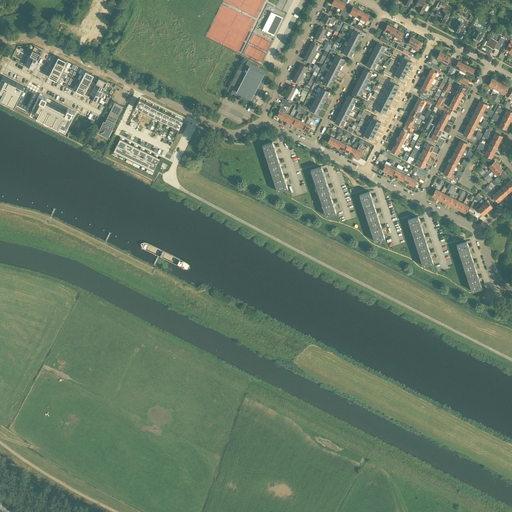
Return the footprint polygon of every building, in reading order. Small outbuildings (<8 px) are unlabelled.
[(340,0),(337,7),(342,9),(340,14),(343,16),(344,15),(345,13),(344,12),(346,8),(344,6),(346,3),(340,0)] [(418,0),(417,2),(420,3),(416,11),(422,14),(427,5),(423,3),(425,0),(424,0),(418,0)] [(445,0),(444,0),(439,0),(436,7),(439,8),(441,3),(443,5),(445,0)] [(345,13),(344,15),(348,16),(348,15),(349,15),(350,13),(355,16),(359,9),(353,6),(351,10),(349,9),(346,13),(345,13)] [(364,12),(359,9),(355,16),(360,19),(359,21),(359,22),(364,12)] [(445,12),(442,11),(442,12),(437,10),(435,15),(439,18),(438,20),(439,21),(439,22),(441,23),(442,23),(444,23),(449,14),(448,14),(448,13),(448,12),(447,12),(447,11),(446,11),(445,12)] [(364,12),(359,22),(365,25),(370,15),(364,12)] [(283,17),(274,13),(265,31),(274,36),(283,17)] [(332,16),(331,18),(326,15),(323,22),(329,24),(330,23),(333,24),(334,21),(335,22),(337,18),(332,16)] [(458,18),(457,20),(453,29),(459,32),(461,29),(464,30),(468,23),(463,20),(463,19),(459,17),(458,18)] [(389,34),(393,27),(388,24),(384,31),(389,34)] [(317,32),(325,36),(326,36),(329,31),(320,26),(317,32)] [(393,27),(389,34),(395,37),(399,30),(393,27)] [(471,36),(476,39),(475,41),(479,42),(484,33),(481,32),(479,28),(476,27),(471,36)] [(362,34),(354,31),(351,29),(349,35),(351,36),(359,40),(362,34)] [(399,30),(395,37),(398,38),(396,41),(400,43),(401,41),(402,42),(404,37),(402,36),(404,33),(399,30)] [(325,36),(317,32),(315,38),(320,41),(322,37),(324,38),(325,36)] [(359,40),(351,36),(349,41),(356,45),(359,40)] [(407,39),(404,43),(407,45),(408,43),(413,46),(417,39),(411,36),(409,40),(407,39)] [(494,47),(495,48),(494,48),(498,50),(504,38),(501,36),(501,37),(499,36),(494,38),(494,39),(491,37),(487,45),(493,49),(494,47)] [(417,39),(413,46),(412,47),(418,50),(422,42),(417,39)] [(349,41),(346,47),(353,51),(356,45),(349,41)] [(315,51),(318,45),(312,42),(309,48),(315,51)] [(375,48),(382,52),(391,56),(392,54),(391,54),(391,53),(383,49),(385,46),(378,43),(375,48)] [(29,54),(38,59),(41,54),(36,52),(38,48),(34,46),(33,50),(31,49),(29,54)] [(353,51),(346,47),(343,52),(351,56),(353,51)] [(306,53),(315,58),(318,52),(315,51),(309,48),(306,53)] [(375,48),(372,54),(379,57),(382,52),(375,48)] [(442,61),(446,54),(440,51),(437,58),(438,59),(437,61),(441,63),(442,61)] [(315,58),(306,53),(303,59),(312,63),(315,58)] [(28,54),(25,59),(36,64),(38,59),(29,54),(28,54)] [(379,57),(372,54),(369,59),(376,63),(379,57)] [(446,54),(442,61),(448,64),(447,65),(449,67),(452,62),(449,61),(451,57),(446,54)] [(337,55),(334,61),(341,65),(344,59),(337,55)] [(58,57),(55,62),(66,67),(69,62),(58,57)] [(25,59),(23,64),(33,69),(36,64),(25,59)] [(376,63),(369,59),(367,65),(374,68),(376,63)] [(403,59),(401,63),(409,67),(411,63),(403,59)] [(334,61),(331,66),(339,70),(341,65),(334,61)] [(450,67),(448,71),(452,73),(454,69),(455,67),(460,70),(464,64),(458,61),(456,64),(454,63),(452,68),(450,67)] [(55,62),(53,67),(63,72),(66,67),(55,62)] [(261,85),(268,72),(247,62),(242,71),(238,69),(231,84),(235,86),(231,93),(252,103),(259,90),(261,91),(262,89),(263,86),(261,85)] [(301,63),(298,69),(304,72),(307,66),(301,63)] [(464,64),(460,70),(466,73),(469,66),(464,64)] [(331,66),(328,72),(336,75),(339,70),(331,66)] [(475,69),(469,66),(466,73),(471,76),(475,69)] [(53,67),(51,72),(61,77),(63,72),(53,67)] [(304,72),(298,69),(295,75),(301,78),(304,72)] [(372,77),(370,76),(371,72),(365,69),(362,75),(369,78),(370,79),(372,77)] [(428,75),(434,78),(436,80),(438,77),(435,76),(436,73),(430,70),(428,75)] [(83,76),(91,80),(94,75),(86,71),(83,76)] [(405,75),(397,71),(395,75),(403,79),(405,75)] [(51,72),(48,77),(58,82),(61,77),(51,72)] [(328,72),(326,77),(333,81),(336,75),(328,72)] [(2,75),(0,80),(0,97),(15,105),(24,86),(2,75)] [(80,80),(89,85),(91,80),(83,76),(82,75),(80,80)] [(303,79),(301,78),(295,75),(292,81),(298,84),(300,81),(302,82),(303,79)] [(369,78),(362,75),(359,80),(366,84),(369,78)] [(434,78),(428,75),(425,80),(431,83),(434,78)] [(99,77),(96,82),(105,87),(106,88),(109,83),(99,77)] [(333,81),(326,77),(323,82),(330,86),(333,81)] [(494,88),(498,81),(492,78),(488,85),(491,86),(490,88),(493,90),(494,88)] [(79,79),(76,85),(78,86),(78,85),(86,90),(89,85),(80,80),(79,79)] [(359,80),(356,86),(363,89),(366,84),(359,80)] [(425,80),(422,86),(428,89),(431,83),(425,80)] [(498,81),(494,88),(499,91),(503,83),(498,81)] [(96,82),(94,87),(103,92),(105,87),(96,82)] [(389,82),(386,87),(396,92),(399,87),(389,82)] [(509,86),(503,83),(499,91),(505,94),(509,86)] [(78,86),(76,90),(84,95),(86,90),(78,85),(78,86)] [(287,91),(293,94),(294,94),(296,94),(298,91),(297,89),(290,85),(287,91)] [(457,90),(463,93),(466,88),(460,85),(457,90)] [(363,89),(356,86),(353,91),(360,95),(363,89)] [(428,89),(422,86),(420,91),(422,92),(426,94),(428,89)] [(94,87),(91,92),(102,97),(104,92),(103,92),(94,87)] [(396,92),(386,87),(383,93),(393,98),(396,92)] [(319,93),(326,97),(329,92),(321,88),(319,93)] [(463,93),(457,90),(454,89),(451,94),(454,96),(460,99),(463,93)] [(293,94),(287,91),(284,96),(286,97),(285,100),(291,103),(292,100),(290,99),(293,94)] [(91,92),(89,97),(99,102),(102,97),(91,92)] [(326,97),(319,93),(316,99),(323,103),(326,97)] [(383,93),(380,98),(390,103),(393,98),(383,93)] [(32,108),(30,113),(65,131),(68,126),(75,112),(72,111),(68,108),(67,108),(47,98),(42,95),(39,94),(32,108)] [(346,100),(353,104),(356,98),(349,95),(346,100)] [(454,96),(452,101),(458,104),(460,99),(454,96)] [(390,103),(380,98),(378,104),(387,109),(390,103)] [(418,98),(416,103),(422,106),(424,101),(418,98)] [(139,99),(135,108),(141,111),(145,102),(139,99)] [(316,99),(313,104),(320,108),(323,103),(316,99)] [(353,104),(346,100),(343,106),(350,109),(353,104)] [(455,110),(458,104),(452,101),(449,100),(447,106),(455,110)] [(480,101),(477,106),(484,110),(487,112),(492,114),(494,111),(489,109),(485,108),(487,104),(480,101)] [(145,102),(141,111),(147,114),(152,105),(145,102)] [(108,137),(123,106),(115,103),(105,122),(104,122),(99,132),(108,137)] [(416,103),(413,108),(419,111),(422,106),(416,103)] [(320,108),(313,104),(310,110),(318,113),(320,108)] [(387,109),(378,104),(375,109),(385,114),(387,109)] [(152,105),(147,114),(154,117),(158,108),(152,105)] [(343,106),(341,111),(348,115),(350,109),(343,106)] [(484,110),(477,106),(474,112),(481,115),(484,110)] [(158,108),(154,117),(160,120),(164,111),(158,108)] [(419,111),(413,108),(410,114),(416,117),(419,111)] [(282,118),(285,112),(279,110),(276,116),(282,118)] [(164,111),(160,120),(166,123),(170,115),(164,111)] [(341,111),(338,117),(345,120),(348,115),(341,111)] [(444,111),(442,116),(448,119),(450,114),(444,111)] [(79,117),(90,123),(93,117),(82,112),(79,117)] [(285,112),(282,118),(287,121),(290,115),(285,112)] [(474,112),(472,117),(479,121),(481,115),(474,112)] [(410,114),(407,119),(413,122),(416,117),(410,114)] [(170,115),(166,123),(172,126),(177,118),(170,115)] [(290,115),(287,121),(292,124),(295,118),(290,115)] [(511,118),(504,115),(501,120),(509,124),(511,118)] [(442,116),(439,122),(445,125),(448,119),(442,116)] [(345,120),(338,117),(335,122),(342,126),(345,120)] [(472,117),(469,123),(476,127),(479,121),(472,117)] [(177,118),(172,126),(179,130),(183,121),(177,118)] [(301,121),(295,118),(292,124),(298,127),(301,121)] [(372,119),(370,123),(378,127),(380,123),(372,119)] [(413,122),(407,119),(405,124),(411,127),(413,122)] [(509,124),(501,120),(498,126),(506,130),(509,124)] [(301,121),(298,127),(303,129),(306,123),(301,121)] [(445,125),(439,122),(436,127),(442,130),(445,125)] [(306,123),(303,129),(308,132),(311,126),(306,123)] [(469,123),(466,129),(473,132),(476,127),(469,123)] [(442,130),(436,127),(433,126),(431,131),(434,132),(440,135),(442,130)] [(399,135),(405,138),(409,130),(406,129),(404,131),(402,130),(399,135)] [(466,129),(463,134),(470,138),(472,135),(473,132),(466,129)] [(374,135),(366,131),(364,136),(372,140),(374,135)] [(440,135),(434,132),(431,138),(437,141),(440,135)] [(495,132),(492,138),(500,142),(503,136),(495,132)] [(399,135),(396,141),(402,144),(405,138),(399,135)] [(333,145),(336,139),(331,136),(328,142),(333,145)] [(119,138),(113,152),(120,155),(126,142),(119,138)] [(492,138),(489,143),(497,147),(500,142),(492,138)] [(341,142),(336,139),(333,145),(338,148),(341,142)] [(458,145),(464,149),(467,143),(460,140),(458,145)] [(394,146),(400,149),(402,150),(403,148),(401,147),(402,144),(396,141),(394,146)] [(126,142),(120,155),(126,158),(133,145),(126,142)] [(267,160),(277,157),(272,142),(262,145),(267,160)] [(341,142),(338,148),(344,150),(347,144),(341,142)] [(497,147),(489,143),(487,142),(485,145),(486,145),(484,148),(487,149),(494,153),(497,147)] [(428,143),(425,149),(431,152),(434,146),(428,143)] [(347,144),(344,150),(349,153),(352,147),(347,144)] [(133,145),(126,158),(133,162),(140,149),(133,145)] [(464,149),(458,145),(455,151),(462,154),(463,152),(466,153),(466,154),(471,156),(473,153),(468,151),(464,149)] [(400,149),(394,146),(391,151),(397,154),(400,149)] [(352,147),(349,153),(354,156),(357,150),(352,147)] [(140,149),(133,162),(140,165),(146,152),(140,149)] [(425,149),(423,154),(429,157),(431,152),(425,149)] [(494,153),(487,149),(484,155),(491,158),(494,153)] [(357,150),(354,156),(359,159),(363,153),(357,150)] [(462,154),(455,151),(452,157),(459,160),(462,154)] [(146,152),(140,165),(147,168),(153,155),(146,152)] [(429,157),(423,154),(420,159),(426,162),(429,157)] [(153,155),(147,168),(154,172),(160,159),(153,155)] [(282,172),(277,157),(267,160),(272,176),(282,172)] [(459,160),(452,157),(449,162),(456,166),(459,160)] [(426,162),(420,159),(417,165),(423,168),(426,162)] [(490,168),(492,171),(499,165),(494,160),(488,166),(490,168)] [(386,161),(383,167),(377,164),(376,166),(382,169),(382,170),(387,173),(391,165),(391,164),(386,161)] [(456,166),(449,162),(446,168),(453,171),(456,166)] [(396,167),(391,165),(387,173),(392,175),(397,167),(396,167)] [(492,171),(497,175),(503,170),(499,165),(492,171)] [(326,182),(323,174),(321,167),(311,170),(316,185),(326,182)] [(397,167),(392,175),(398,178),(401,172),(402,170),(399,168),(399,169),(397,167)] [(453,171),(446,168),(443,173),(450,177),(453,171)] [(402,169),(402,170),(401,172),(398,178),(403,181),(406,175),(407,172),(402,169)] [(482,175),(484,178),(492,171),(490,169),(486,172),(484,170),(483,170),(483,169),(479,172),(480,173),(482,175)] [(492,171),(484,178),(486,180),(490,177),(490,176),(494,173),(492,171)] [(505,177),(507,175),(504,171),(501,173),(499,175),(503,180),(506,178),(505,177)] [(287,188),(282,172),(272,176),(277,191),(287,188)] [(411,178),(406,175),(403,181),(408,184),(411,178)] [(417,180),(411,178),(408,184),(414,186),(417,180)] [(326,182),(316,185),(321,201),(331,197),(326,182)] [(511,190),(506,184),(502,188),(507,194),(511,190)] [(502,188),(497,192),(502,198),(507,194),(502,188)] [(438,199),(441,192),(436,189),(432,196),(438,199)] [(364,210),(375,207),(370,192),(359,195),(364,210)] [(441,192),(438,199),(443,202),(447,195),(441,192)] [(502,198),(497,192),(492,196),(498,202),(502,198)] [(447,195),(443,202),(449,204),(452,197),(453,196),(450,195),(449,196),(447,195)] [(336,213),(331,197),(321,201),(326,216),(336,213)] [(458,200),(452,197),(449,204),(454,207),(458,200)] [(463,203),(458,200),(454,207),(460,210),(463,203)] [(482,205),(488,211),(492,207),(487,201),(482,205)] [(469,206),(463,203),(460,210),(465,213),(469,206)] [(488,211),(482,205),(477,209),(483,215),(488,211)] [(379,222),(375,207),(364,210),(369,226),(379,222)] [(418,217),(408,220),(413,235),(423,232),(418,217)] [(379,222),(369,226),(374,241),(379,240),(379,241),(381,240),(380,239),(384,238),(379,222)] [(423,232),(413,235),(418,251),(428,247),(423,232)] [(461,260),(472,257),(467,241),(456,245),(461,260)] [(428,247),(418,251),(423,266),(433,263),(428,247)] [(472,257),(461,260),(466,276),(476,272),(472,257)] [(476,272),(466,276),(471,291),(481,288),(476,272)]
